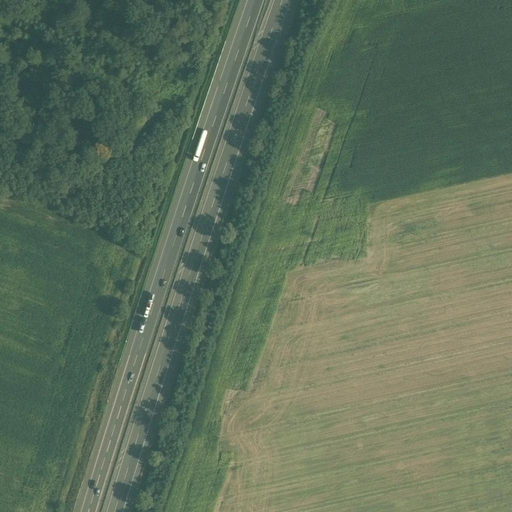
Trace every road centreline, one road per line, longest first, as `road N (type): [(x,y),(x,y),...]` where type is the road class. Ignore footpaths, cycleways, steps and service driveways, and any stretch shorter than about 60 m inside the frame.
road 1 (motorway): [(113,511),(282,0)]
road 2 (motorway): [(257,0),(90,511)]
